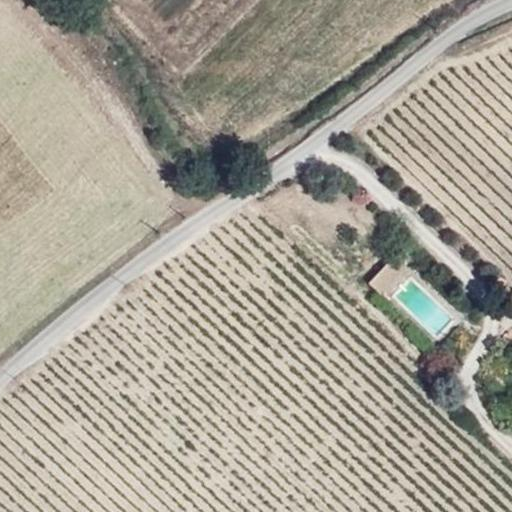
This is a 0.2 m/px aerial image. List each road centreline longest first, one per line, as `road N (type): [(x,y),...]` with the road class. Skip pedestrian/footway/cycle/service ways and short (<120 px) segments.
road 1 (unclassified): [(511,2),(436,46),(136,267),(0,382)]
road 2 (unknown): [(316,141),(468,291),(474,309),(457,363),(460,387),(511,450)]
